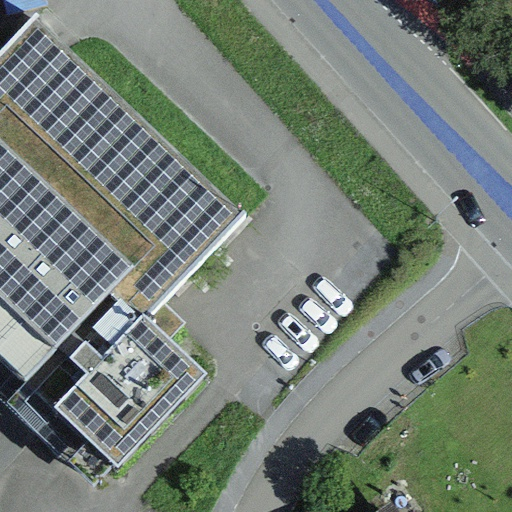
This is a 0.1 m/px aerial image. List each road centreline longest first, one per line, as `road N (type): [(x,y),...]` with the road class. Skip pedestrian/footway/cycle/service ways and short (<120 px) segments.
road 1 (residential): [(511,244),(331,411),(278,475),(260,511)]
road 2 (primary): [(326,0),(511,206)]
